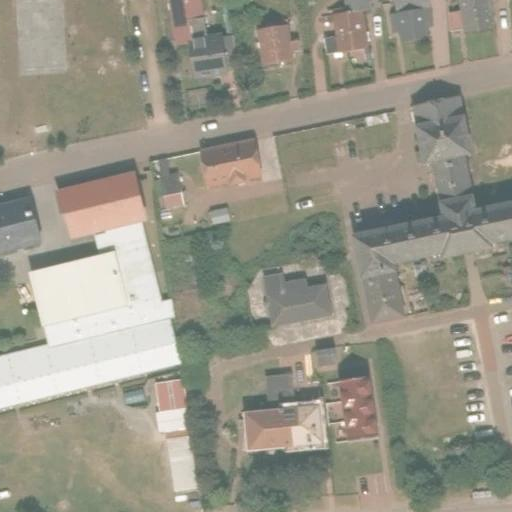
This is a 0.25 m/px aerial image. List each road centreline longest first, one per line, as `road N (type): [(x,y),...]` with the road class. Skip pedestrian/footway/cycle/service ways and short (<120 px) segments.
road 1 (residential): [(511,69),(0,185)]
road 2 (track): [(162,146),(140,0)]
